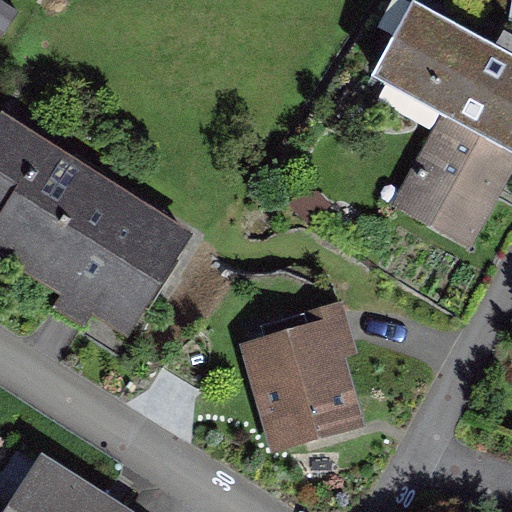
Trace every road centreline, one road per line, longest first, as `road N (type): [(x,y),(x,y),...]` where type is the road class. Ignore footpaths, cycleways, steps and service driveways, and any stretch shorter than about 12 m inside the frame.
road 1 (residential): [(0,352),(250,511)]
road 2 (residential): [(511,280),(381,511)]
